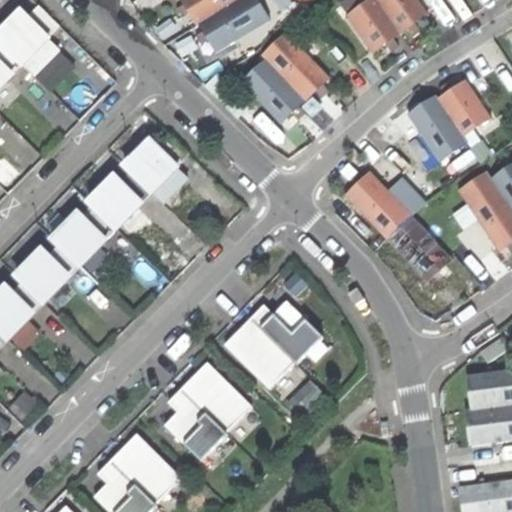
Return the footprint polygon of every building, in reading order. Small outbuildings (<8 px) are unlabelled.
[(181,0),(185,5),(177,10),(180,14),(182,18),(190,13),(198,26),(201,25),(205,31),(196,36),(199,41),(201,45),(209,40),(217,53),(269,22),(255,0),(181,0)] [(416,0),(371,0),(347,17),(373,53),(385,45),(391,52),(395,49),(399,47),(393,38),(407,29),(412,37),(416,34),(420,31),(415,24),(428,15),(416,0)] [(43,8),(31,20),(52,41),(63,30),(43,8)] [(0,36),(0,43),(25,70),(28,67),(54,42),(52,41),(31,20),(25,13),(9,27),(0,36)] [(267,63),(243,85),(281,125),(292,114),(298,121),(302,118),(306,114),(299,107),(316,91),(322,98),(326,95),(330,92),(323,85),(329,79),(287,34),(262,58),(267,63)] [(64,53),(54,42),(28,67),(38,78),(64,53)] [(0,94),(18,78),(0,59),(0,94)] [(218,76),(206,87),(239,118),(250,107),(218,76)] [(454,91),(446,97),(439,101),(463,137),(491,119),(467,83),(454,91)] [(441,89),(446,97),(454,91),(449,83),(445,86),(441,89)] [(417,101),(422,108),(430,103),(425,95),(421,98),(417,101)] [(437,98),(430,103),(422,108),(409,117),(440,163),(468,144),(463,137),(439,101),(437,98)] [(171,137),(162,147),(183,167),(192,157),(171,137)] [(125,169),(155,198),(157,197),(182,171),(184,169),(183,167),(162,147),(154,139),(139,154),(125,169)] [(0,156),(0,177),(8,186),(24,170),(5,151),(0,156)] [(511,167),(493,180),(511,209),(511,167)] [(193,182),(182,171),(157,197),(168,207),(193,182)] [(372,174),(365,180),(358,187),(347,197),(427,283),(438,272),(446,266),(452,260),(372,174)] [(351,180),(358,187),(365,180),(359,174),(355,177),(351,180)] [(89,205),(119,235),(125,229),(142,212),(148,206),(118,176),(105,190),(89,205)] [(511,209),(493,180),(464,199),(499,252),(507,247),(511,243),(511,209)] [(154,224),(142,212),(125,229),(137,241),(154,224)] [(53,242),(83,272),(87,267),(105,250),(112,243),(82,213),(68,228),(53,242)] [(17,278),(47,307),(75,279),(46,250),(32,264),(17,278)] [(115,259),(105,250),(87,267),(97,277),(115,259)] [(452,273),(446,266),(438,272),(445,279),(448,276),(452,273)] [(0,334),(11,345),(14,341),(34,322),(40,316),(10,286),(0,295),(0,334)] [(291,305),(278,317),(280,319),(281,320),(298,337),(311,324),(291,305)] [(263,315),(256,322),(266,332),(280,319),(278,317),(269,308),(263,315)] [(281,320),(280,319),(266,332),(300,366),(326,340),(311,324),(298,337),(281,320)] [(46,334),(34,322),(14,341),(26,353),(46,334)] [(241,336),(229,347),(273,392),(300,366),(266,332),(256,322),(241,336)] [(502,339),(481,354),(488,364),(509,349),(502,339)] [(197,380),(185,392),(211,417),(229,435),(255,409),(211,366),(197,380)] [(511,371),(503,373),(468,378),(473,411),(467,411),(470,431),(472,447),(511,441),(511,371)] [(292,401),(311,417),(329,395),(310,379),(292,401)] [(170,427),(190,447),(207,430),(203,425),(211,417),(185,392),(172,405),(182,415),(177,420),(170,427)] [(207,430),(190,447),(205,462),(230,436),(229,435),(211,417),(203,425),(207,430)] [(115,464),(141,489),(159,507),(186,481),(141,437),(127,452),(115,464)] [(99,500),(111,511),(126,511),(137,502),(132,498),(141,489),(115,464),(102,477),(112,487),(108,491),(99,500)] [(511,511),(511,481),(461,489),(464,508),(464,511),(511,511)] [(126,511),(158,511),(161,509),(159,507),(141,489),(132,498),(137,502),(126,511)]
